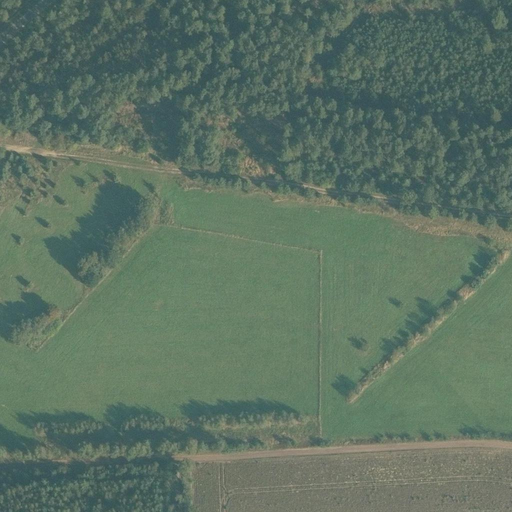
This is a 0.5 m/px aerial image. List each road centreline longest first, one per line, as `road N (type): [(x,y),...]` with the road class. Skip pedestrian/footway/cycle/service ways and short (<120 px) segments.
road 1 (track): [(0,148),(511,219)]
road 2 (track): [(0,466),(511,447)]
